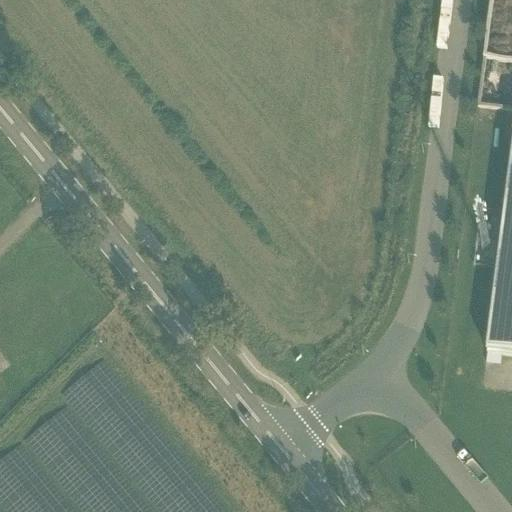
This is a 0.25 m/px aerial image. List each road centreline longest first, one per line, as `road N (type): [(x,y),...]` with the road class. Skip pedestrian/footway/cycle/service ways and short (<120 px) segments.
road 1 (unclassified): [(281,449),(377,372),(402,340),(420,288),(457,0)]
road 2 (tertiary): [(281,449),(0,108)]
